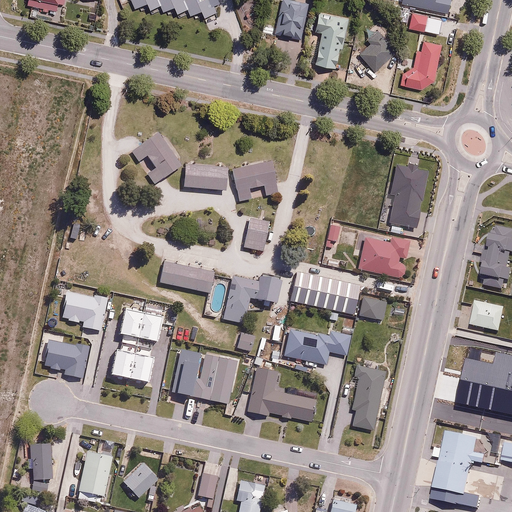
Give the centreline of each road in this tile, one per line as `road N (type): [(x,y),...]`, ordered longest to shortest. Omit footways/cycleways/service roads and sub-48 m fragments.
road 1 (residential): [(0,36),(449,132)]
road 2 (residential): [(52,402),(399,476)]
road 3 (tertiary): [(399,476),(465,165)]
